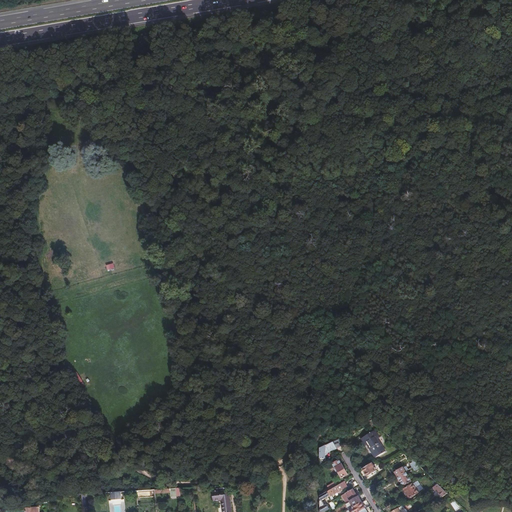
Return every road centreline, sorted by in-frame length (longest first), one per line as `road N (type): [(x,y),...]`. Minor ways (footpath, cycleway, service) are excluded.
road 1 (track): [(0,464),(65,450),(178,478),(241,472),(285,461),(412,363),(469,354),(511,367)]
road 2 (track): [(279,466),(214,426),(182,394),(162,233),(122,162),(103,87)]
road 3 (track): [(285,461),(372,246),(374,200),(344,45)]
road 4 (track): [(344,45),(103,87)]
road 5 (motorway): [(0,39),(230,0)]
road 6 (track): [(511,17),(344,45)]
road 7 (motorway): [(130,0),(0,22)]
